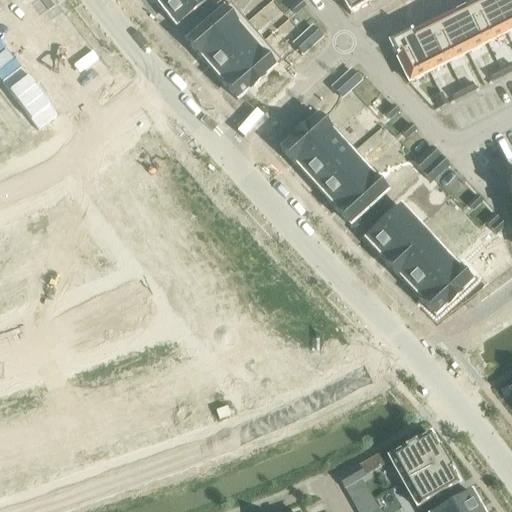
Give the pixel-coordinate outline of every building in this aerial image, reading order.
[(151,0),(158,9),(168,0),(151,0)] [(168,0),(158,9),(159,9),(160,9),(175,29),(211,0),(168,0)] [(363,0),(340,0),(340,1),(341,3),(341,2),(350,17),(367,7),(367,8),(368,7),(363,0)] [(488,0),(485,0),(468,9),(487,46),(506,36),(488,0)] [(511,0),(488,0),(506,36),(511,33),(511,0)] [(299,3),(290,10),(296,17),(305,9),(299,3)] [(225,10),(186,44),(203,64),(247,25),(230,6),(225,10)] [(468,9),(449,18),(468,56),(487,46),(468,9)] [(449,18),(430,28),(448,65),(468,56),(449,18)] [(247,25),(203,64),(204,65),(205,64),(220,81),(219,82),(220,83),(264,44),(247,25)] [(410,35),(409,35),(429,75),(448,65),(430,28),(411,37),(410,35)] [(312,29),(293,47),(303,57),(322,40),(313,31),(312,29)] [(409,37),(389,47),(409,85),(429,75),(409,35),(408,36),(409,37)] [(264,44),(220,83),(224,87),(237,103),(242,98),(281,64),(264,44)] [(511,68),(510,65),(500,71),(503,78),(511,73),(511,68)] [(500,71),(489,76),(493,84),(503,78),(500,71)] [(350,74),(332,90),(341,100),(360,84),(359,82),(351,73),(350,74)] [(472,85),(461,90),(465,98),(475,92),(472,85)] [(461,90),(450,96),(454,103),(465,98),(461,90)] [(440,96),(434,99),(439,110),(447,107),(441,96),(440,96)] [(393,108),(384,116),(390,122),(398,114),(393,108)] [(320,115),(281,152),(298,171),(338,135),(320,115)] [(410,126),(401,134),(407,140),(415,132),(410,126)] [(338,135),(298,171),(299,172),(300,171),(316,189),(355,154),(338,135)] [(140,140),(112,166),(127,182),(155,156),(140,140)] [(431,150),(414,166),(422,175),(440,159),(431,150)] [(355,154),(316,189),(333,207),(332,208),(372,172),(355,154)] [(155,156),(127,182),(142,198),(170,172),(155,156)] [(440,159),(422,175),(431,185),(449,168),(440,159)] [(372,172),(332,208),(350,228),(390,192),(372,172)] [(82,175),(75,180),(83,190),(90,184),(82,175)] [(188,188),(160,214),(175,230),(203,204),(188,188)] [(70,195),(51,201),(64,237),(82,231),(70,195)] [(477,198),(468,206),(473,212),(482,204),(477,198)] [(51,201),(32,208),(45,244),(64,237),(51,201)] [(203,204),(175,230),(190,247),(218,221),(203,204)] [(32,208),(13,214),(26,250),(45,244),(32,208)] [(400,210),(365,243),(383,261),(382,261),(383,263),(418,229),(400,210)] [(13,214),(0,218),(0,236),(7,257),(26,250),(13,214)] [(494,216),(485,224),(491,230),(499,222),(494,216)] [(218,221),(190,247),(205,263),(233,237),(218,221)] [(499,222),(491,230),(496,236),(505,228),(499,222)] [(121,223),(115,229),(123,238),(129,232),(121,223)] [(418,229),(383,263),(400,281),(436,247),(418,229)] [(129,232),(123,238),(130,247),(137,241),(129,232)] [(233,237),(205,263),(220,279),(248,253),(233,237)] [(436,247),(400,281),(401,282),(401,281),(417,297),(416,298),(417,299),(456,262),(455,262),(452,265),(436,247)] [(248,253),(220,279),(235,295),(263,269),(248,253)] [(83,256),(73,260),(76,267),(85,263),(83,256)] [(73,260),(63,264),(66,271),(76,267),(73,260)] [(153,262),(146,268),(154,277),(160,271),(153,262)] [(456,262),(417,299),(435,318),(474,282),(456,262)] [(44,269),(34,272),(37,279),(47,276),(44,269)] [(160,271),(154,277),(162,286),(168,281),(160,271)] [(34,272),(25,276),(27,283),(37,279),(34,272)] [(6,283),(0,285),(0,293),(8,290),(6,283)] [(281,286),(253,312),(268,328),(296,302),(281,286)] [(180,297),(173,302),(181,311),(187,306),(180,297)] [(296,302),(268,328),(283,344),(311,318),(296,302)] [(187,306),(181,311),(189,320),(195,315),(187,306)] [(156,318),(146,321),(149,328),(159,324),(156,318)] [(136,325),(126,329),(129,335),(139,332),(136,325)] [(126,329),(116,332),(119,339),(129,335),(126,329)] [(99,338),(89,342),(91,349),(101,345),(99,338)] [(89,342),(79,345),(82,352),(91,349),(89,342)] [(223,352),(216,357),(224,367),(231,361),(223,352)] [(177,354),(158,360),(171,396),(190,390),(177,354)] [(50,356),(40,360),(43,367),(53,363),(50,356)] [(40,360),(30,364),(33,371),(43,367),(40,360)] [(158,360),(140,367),(152,403),(171,396),(158,360)] [(231,361),(224,367),(232,376),(238,370),(231,361)] [(140,367),(121,373),(133,409),(152,403),(140,367)] [(121,373),(102,380),(114,416),(133,409),(121,373)] [(102,380),(83,386),(96,422),(114,416),(102,380)] [(83,386),(64,392),(77,429),(96,422),(83,386)] [(44,402),(25,408),(38,445),(57,438),(44,402)] [(25,408),(6,415),(19,451),(38,445),(25,408)] [(227,409),(216,413),(219,421),(230,417),(227,409)] [(6,415),(0,417),(0,457),(19,451),(6,415)] [(409,448),(388,460),(402,485),(445,461),(439,450),(438,451),(430,436),(409,448)] [(445,461),(402,485),(417,510),(437,499),(458,487),(450,472),(451,472),(445,461)] [(358,468),(337,480),(344,491),(345,490),(361,481),(365,479),(358,468)] [(480,511),(471,495),(440,511),(480,511)]
